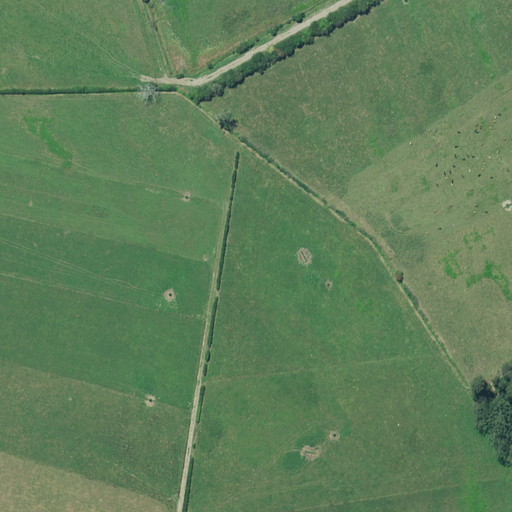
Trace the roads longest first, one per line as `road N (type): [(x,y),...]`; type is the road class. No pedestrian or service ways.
road 1 (track): [(167,511),(210,198)]
road 2 (track): [(350,0),(203,84),(146,79)]
